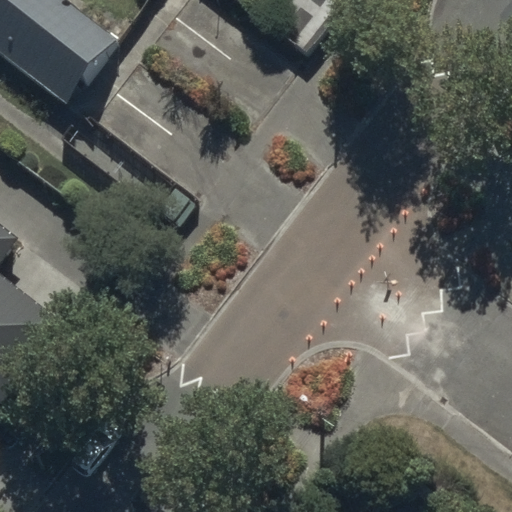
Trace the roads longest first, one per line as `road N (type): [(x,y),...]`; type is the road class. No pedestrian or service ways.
road 1 (residential): [(129,511),(337,239)]
road 2 (residential): [(337,239),(511,15)]
road 3 (residential): [(337,239),(511,374)]
